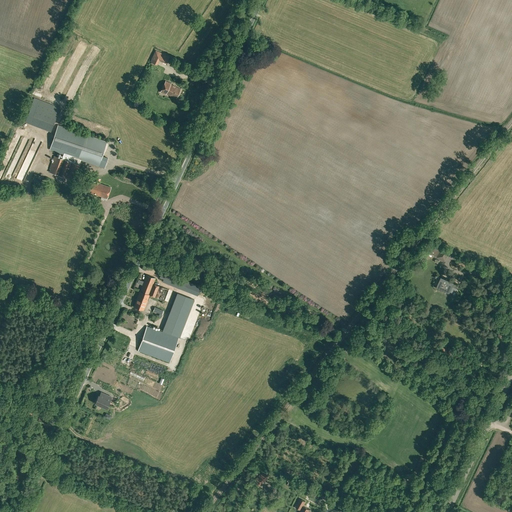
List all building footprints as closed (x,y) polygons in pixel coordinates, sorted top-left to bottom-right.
[(169,58),(156,51),(151,62),(156,64),(159,59),(167,63),(169,58)] [(181,89),(170,84),(171,83),(165,81),(160,92),(166,94),(166,93),(176,98),(181,89)] [(51,131),(60,108),(34,98),(26,120),(51,131)] [(104,149),(106,143),(104,137),(93,141),(92,136),(60,124),(56,134),(51,149),(56,151),(61,150),(63,157),(61,157),(57,169),(56,169),(57,173),(68,177),(73,161),(68,159),(67,156),(72,158),(79,156),(81,157),(86,155),(88,162),(106,168),(109,161),(103,159),(105,153),(92,149),(94,146),(104,149)] [(33,142),(29,152),(36,155),(41,146),(33,142)] [(43,176),(34,173),(32,182),(41,185),(43,176)] [(107,198),(111,187),(99,183),(100,179),(96,177),(95,181),(91,180),(87,192),(107,198)] [(450,251),(443,247),(437,257),(444,261),(450,251)] [(190,282),(183,279),(162,271),(160,277),(163,279),(162,281),(179,288),(186,291),(190,282)] [(173,291),(168,289),(159,286),(153,283),(155,278),(146,275),(134,306),(143,310),(149,295),(155,297),(164,301),(168,302),(173,291)] [(457,288),(458,285),(441,277),(437,288),(445,292),(446,290),(449,292),(452,286),(457,288)] [(198,291),(200,286),(190,281),(188,288),(198,291)] [(171,334),(186,296),(178,292),(163,331),(171,334)] [(170,362),(179,337),(147,326),(138,350),(170,362)] [(106,408),(112,397),(101,392),(99,396),(98,395),(95,403),(106,408)] [(427,459),(421,456),(414,472),(419,474),(424,462),(425,463),(427,459)] [(318,498),(321,492),(321,490),(311,486),(308,494),(318,498)] [(309,511),(311,510),(303,506),(305,501),(300,499),(297,505),(302,507),(299,511),(309,511)]
